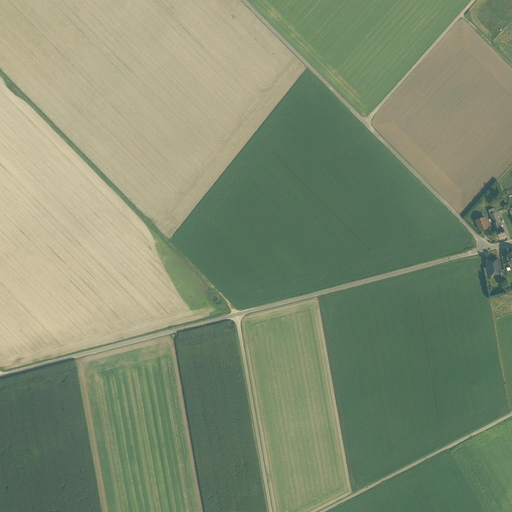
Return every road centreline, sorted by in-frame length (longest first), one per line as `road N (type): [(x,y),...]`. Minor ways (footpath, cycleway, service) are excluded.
road 1 (track): [(242,0),(484,249)]
road 2 (track): [(0,72),(236,314)]
road 3 (unclassified): [(236,314),(511,242)]
road 4 (unclassified): [(0,375),(236,314)]
road 5 (residential): [(511,413),(322,511)]
road 6 (unclassified): [(236,314),(270,511)]
road 7 (track): [(364,123),(474,0)]
